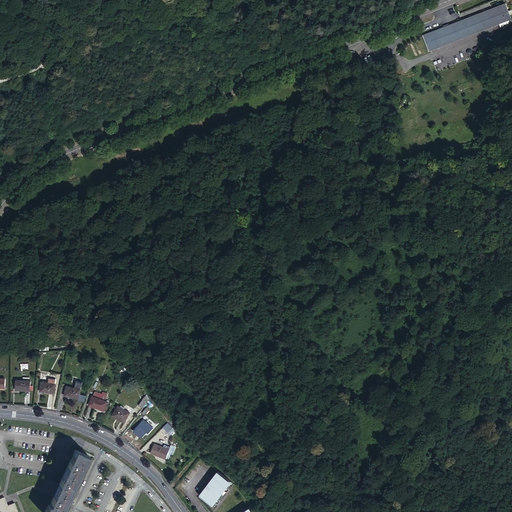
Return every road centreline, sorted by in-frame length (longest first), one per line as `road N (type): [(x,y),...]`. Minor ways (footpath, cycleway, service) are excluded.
road 1 (tertiary): [(448,0),(54,158),(0,206)]
road 2 (tertiary): [(181,511),(137,461),(90,431),(0,413)]
